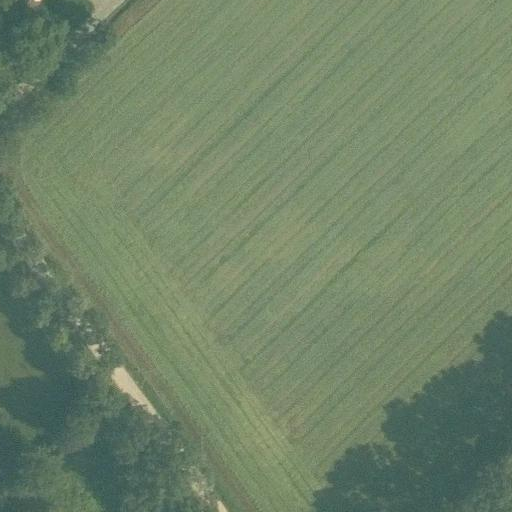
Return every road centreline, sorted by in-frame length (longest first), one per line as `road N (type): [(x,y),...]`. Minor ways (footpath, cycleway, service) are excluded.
road 1 (track): [(0,213),(214,511)]
road 2 (track): [(0,109),(114,0)]
